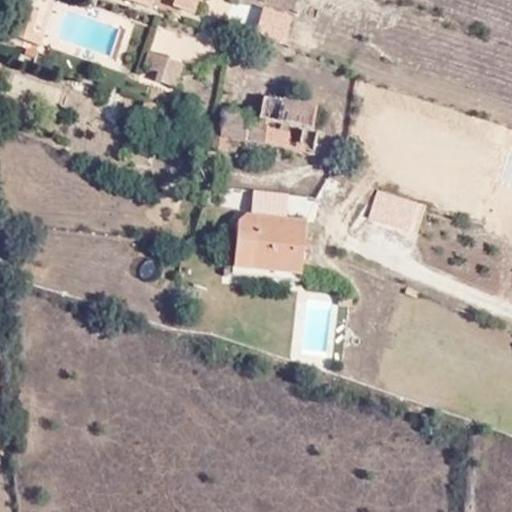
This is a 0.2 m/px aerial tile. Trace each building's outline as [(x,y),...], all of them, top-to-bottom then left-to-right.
[(158,0),(123,0),(153,11),(158,0)] [(170,0),(178,3),(175,9),(199,18),(206,0),(170,0)] [(30,45),(34,31),(42,10),(25,5),(14,40),(30,45)] [(188,64),(152,51),(145,71),(161,77),(158,82),(178,88),(188,64)] [(230,114),(229,128),(150,102),(144,123),(213,145),(212,154),(227,157),(229,145),(268,148),(283,151),(318,159),(322,135),(315,133),(313,133),(262,121),(256,120),(230,114)] [(315,133),(320,112),(295,107),(268,102),(264,113),(262,121),(313,133),(315,133)] [(296,102),(295,107),(320,112),(321,107),(296,102)] [(262,121),(264,113),(258,112),(256,120),(262,121)] [(369,218),(418,233),(426,205),(378,191),(369,218)] [(263,226),(263,267),(296,274),(309,273),(310,251),(309,233),(286,233),(285,226),(263,226)] [(309,284),(309,273),(296,274),(263,267),(263,283),(309,284)] [(327,294),(328,356),(336,356),(335,294),(327,294)]
